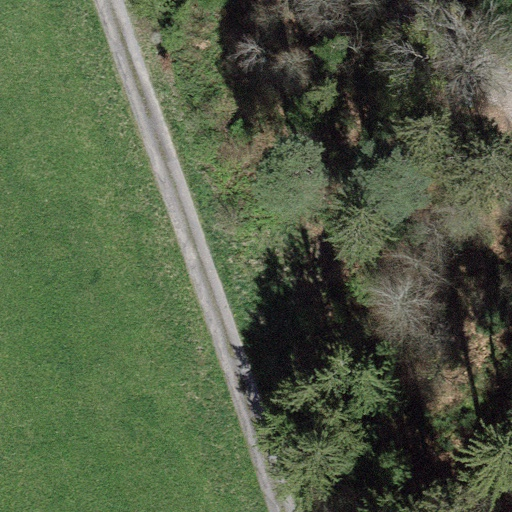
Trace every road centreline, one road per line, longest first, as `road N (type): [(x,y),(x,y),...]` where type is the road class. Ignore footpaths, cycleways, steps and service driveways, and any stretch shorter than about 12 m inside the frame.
road 1 (track): [(285,511),(112,0)]
road 2 (track): [(511,94),(412,0)]
